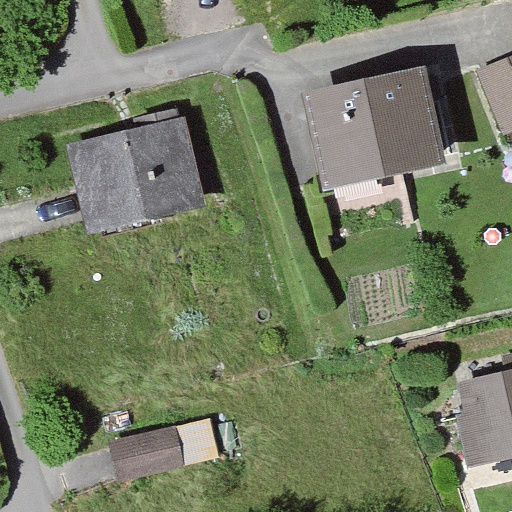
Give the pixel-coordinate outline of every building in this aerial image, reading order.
[(511,61),(477,74),(506,154),(511,151),(511,61)] [(432,76),(306,102),(326,201),(453,175),(432,76)] [(184,124),(68,148),(88,241),(204,217),(184,124)] [(511,376),(455,387),(472,474),(511,466),(511,376)] [(208,426),(108,446),(116,488),(216,468),(208,426)]
